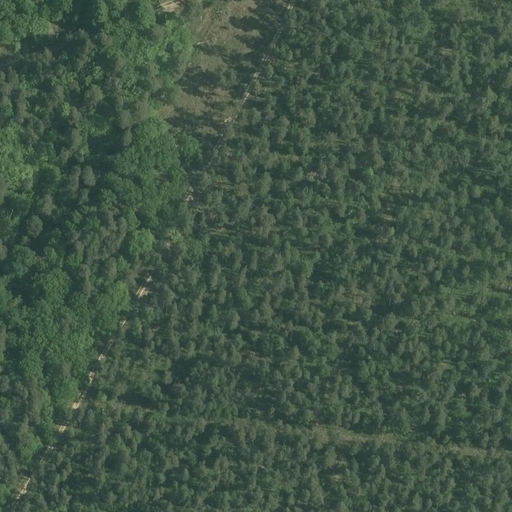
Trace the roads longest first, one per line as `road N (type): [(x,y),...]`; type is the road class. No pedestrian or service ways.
road 1 (track): [(290,0),(129,306),(6,511)]
road 2 (track): [(0,66),(174,0)]
